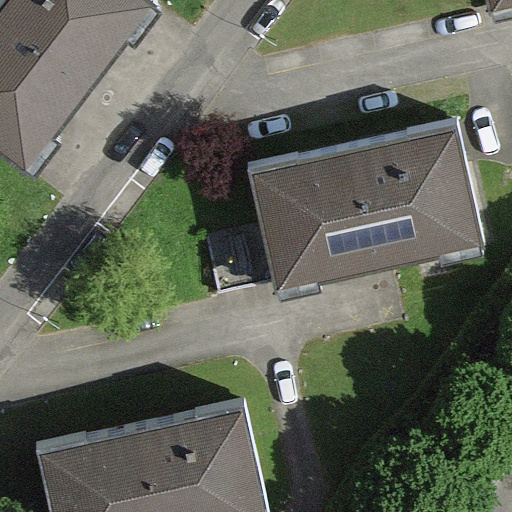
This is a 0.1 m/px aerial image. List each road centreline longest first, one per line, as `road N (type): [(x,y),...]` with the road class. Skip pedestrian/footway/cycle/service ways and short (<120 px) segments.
road 1 (unknown): [(0,362),(143,367),(405,309)]
road 2 (residential): [(0,286),(219,0)]
road 3 (unknown): [(160,77),(395,75),(511,52)]
road 4 (residential): [(425,511),(503,407),(511,361)]
